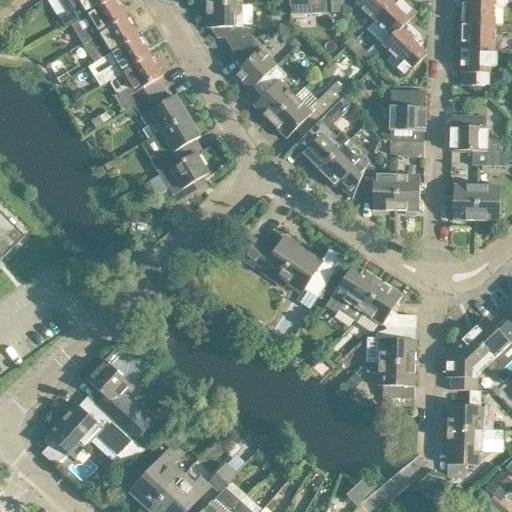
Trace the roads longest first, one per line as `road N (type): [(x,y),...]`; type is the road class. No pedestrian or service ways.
road 1 (residential): [(0,426),(253,166)]
road 2 (residential): [(440,281),(446,0)]
road 3 (residential): [(253,166),(404,268),(440,281)]
road 4 (residential): [(160,0),(253,166)]
road 5 (residential): [(435,448),(440,281)]
